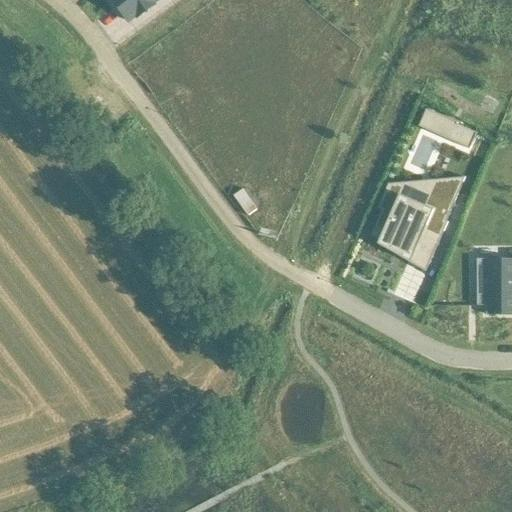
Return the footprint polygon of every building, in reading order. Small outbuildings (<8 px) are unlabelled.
[(112,0),(128,21),(137,15),(138,17),(154,5),(153,3),(157,0),(112,0)] [(251,0),(235,0),(171,50),(250,153),(325,95),(251,0)] [(452,133),(449,139),(469,148),(468,149),(470,150),(478,133),(458,125),(458,123),(456,122),(455,125),(458,127),(455,134),(452,133)] [(382,211),(371,236),(380,240),(380,239),(388,242),(386,247),(395,251),(397,246),(410,252),(409,253),(412,254),(414,249),(412,248),(415,242),(430,249),(436,234),(438,229),(444,232),(448,222),(446,221),(441,219),(443,214),(444,214),(450,201),(449,201),(457,182),(436,184),(430,197),(429,197),(425,205),(403,195),(397,192),(396,193),(392,190),(389,196),(388,196),(382,211)] [(489,286),(477,286),(477,306),(487,306),(486,315),(511,314),(511,259),(489,259),(489,286)]
